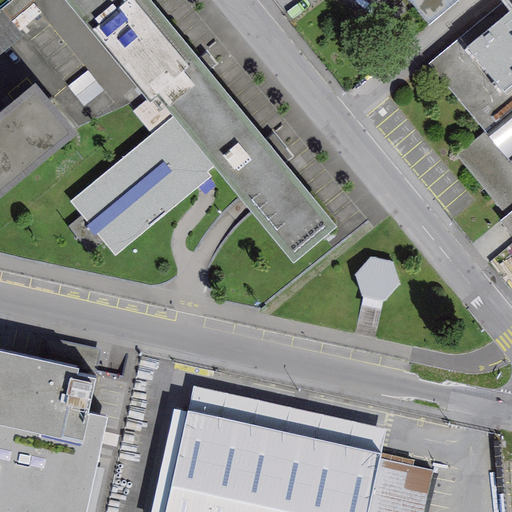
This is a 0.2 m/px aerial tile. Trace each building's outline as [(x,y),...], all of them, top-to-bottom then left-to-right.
[(341,225),(154,0),(74,0),(161,105),(167,100),(183,120),(80,205),(119,253),(223,168),(299,260),(341,225)] [(415,0),(434,23),(463,0),(415,0)] [(511,0),(500,0),(503,2),(428,64),(487,133),(511,164),(511,0)] [(86,104),(107,92),(95,72),(75,83),(86,104)] [(46,84),(0,121),(0,201),(85,133),(46,84)] [(511,164),(487,133),(459,155),(505,215),(498,220),(511,237),(511,164)] [(362,295),(396,298),(400,260),(366,257),(362,295)] [(80,368),(0,351),(0,511),(92,511),(111,420),(71,412),(80,368)] [(423,511),(433,469),(198,417),(176,511),(423,511)]
